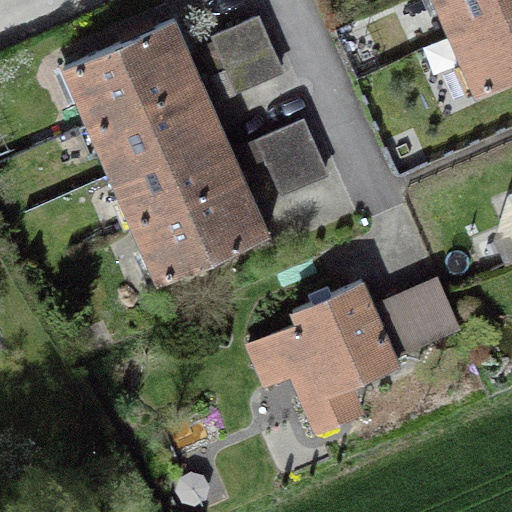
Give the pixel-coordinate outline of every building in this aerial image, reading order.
[(511,0),(442,0),(445,6),(436,10),(448,38),(457,34),(481,90),(511,77),(511,0)] [(197,79),(196,77),(171,21),(137,35),(70,65),(95,122),(105,145),(96,149),(108,176),(119,203),(128,199),(139,222),(164,279),(229,251),(265,235),(240,178),(239,176),(229,181),(219,159),(208,132),(195,103),(186,84),(197,79)] [(263,37),(257,23),(216,41),(228,67),(239,94),(280,76),(274,62),(269,49),(263,37)] [(308,138),(302,125),(261,143),(273,170),(284,196),(325,178),(320,165),(314,152),(308,138)] [(372,313),(358,282),(289,312),(295,325),(272,335),(315,432),(337,423),(325,395),(394,365),(372,313)]
